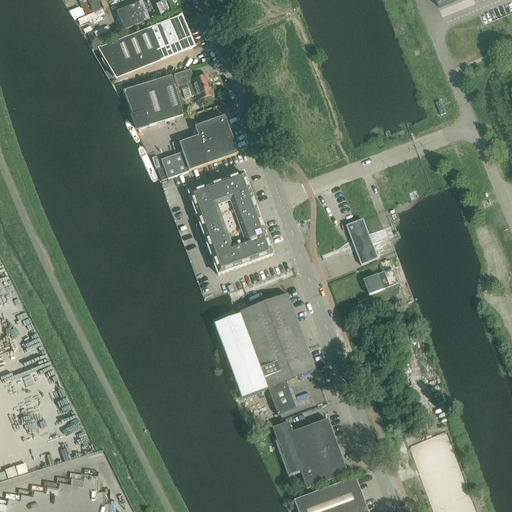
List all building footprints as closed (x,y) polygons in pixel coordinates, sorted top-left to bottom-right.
[(106,0),(87,0),(90,6),(93,14),(101,11),(98,3),(106,0)] [(176,0),(169,0),(167,1),(172,15),(181,12),(176,0)] [(438,0),(441,6),(438,7),(439,9),(460,0),(438,0)] [(142,3),(116,14),(124,32),(150,21),(142,3)] [(181,17),(179,18),(179,19),(100,50),(98,51),(114,79),(193,47),(181,17)] [(190,72),(175,76),(178,88),(187,85),(189,89),(182,91),(185,100),(191,98),(197,96),(199,101),(213,96),(207,78),(194,83),(190,72)] [(132,117),(131,117),(137,132),(149,129),(149,128),(183,118),(171,78),(123,93),(132,117)] [(441,103),(436,104),(441,117),(446,115),(441,103)] [(194,129),(198,138),(179,145),(189,173),(238,155),(225,118),(194,129)] [(163,169),(157,171),(162,182),(167,180),(168,181),(189,173),(182,154),(161,162),(163,169)] [(243,175),(189,195),(218,277),(273,257),(243,175)] [(373,250),(366,232),(362,221),(346,228),(351,242),(355,252),(361,267),(377,261),(373,250)] [(381,240),(388,237),(385,229),(378,232),(381,240)] [(383,274),(362,282),(363,283),(364,282),(369,296),(368,296),(368,297),(372,296),(376,306),(389,300),(393,299),(396,296),(398,293),(399,289),(398,285),(397,281),(393,271),(383,274)] [(239,317),(214,327),(242,400),(266,391),(266,390),(267,390),(268,390),(285,384),(286,383),(297,379),(315,373),(308,353),(307,353),(290,307),(291,307),(287,296),(239,314),(240,317),(241,318),(239,318),(239,317)] [(400,367),(424,431),(442,424),(419,361),(400,367)] [(268,390),(267,390),(277,417),(295,410),(285,384),(268,390)] [(288,424),(272,430),(289,477),(299,473),(306,491),(348,476),(327,421),(292,434),(288,424)] [(367,511),(355,480),(294,502),(297,511),(367,511)]
